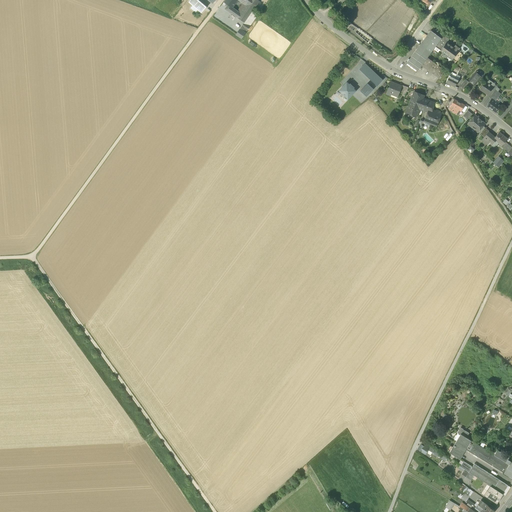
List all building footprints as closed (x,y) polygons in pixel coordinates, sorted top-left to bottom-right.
[(206,7),(197,0),(190,0),(189,2),(201,12),(206,7)] [(253,11),(257,5),(249,0),(248,0),(245,5),(237,17),(244,23),(253,11)] [(243,3),(237,11),(234,16),(237,17),(245,5),(243,3)] [(225,9),(231,14),(235,9),(232,7),(228,5),(225,9)] [(258,14),(253,11),(244,23),(236,34),(241,38),(258,14)] [(342,25),(348,28),(351,24),(346,20),(342,25)] [(431,30),(427,35),(437,43),(441,38),(438,36),(436,34),(431,30)] [(438,36),(441,38),(445,41),(447,42),(449,40),(440,33),(438,36)] [(427,35),(420,45),(431,53),(435,46),(437,43),(427,35)] [(435,46),(440,50),(445,41),(441,38),(437,43),(435,46)] [(447,42),(445,41),(440,50),(452,59),(458,51),(447,42)] [(429,55),(431,53),(420,45),(407,63),(417,71),(422,64),(427,58),(429,55)] [(422,64),(427,67),(431,61),(427,58),(422,64)] [(427,67),(435,74),(440,67),(431,61),(427,67)] [(365,63),(359,69),(377,86),(382,80),(365,63)] [(445,71),(440,67),(435,74),(440,77),(445,71)] [(469,80),(475,85),(477,83),(478,82),(478,81),(481,78),(482,75),(477,71),(475,73),(469,80)] [(446,83),(455,87),(458,81),(453,78),(455,74),(451,72),(446,83)] [(480,89),(488,95),(492,88),(493,87),(486,82),(483,86),(482,85),(480,89)] [(347,83),(339,90),(342,93),(341,93),(345,97),(345,96),(348,99),(355,91),(353,88),(350,84),(349,85),(347,83)] [(386,95),(390,96),(391,94),(391,93),(398,96),(399,91),(401,86),(396,84),(395,84),(391,83),(386,95)] [(367,84),(360,91),(366,97),(373,89),(367,84)] [(399,91),(406,93),(408,87),(402,85),(401,86),(399,91)] [(491,99),(492,99),(497,91),(495,90),(489,98),(491,99)] [(497,91),(492,99),(495,102),(501,94),(497,91)] [(419,108),(424,110),(425,107),(428,101),(419,97),(413,95),(405,116),(414,120),(419,108)] [(500,106),(495,102),(492,99),(491,99),(487,106),(495,113),(500,106)] [(448,110),(456,114),(459,110),(461,111),(464,105),(454,100),(449,109),(448,110)] [(425,107),(432,109),(434,103),(428,101),(425,107)] [(432,109),(425,107),(424,110),(428,112),(428,113),(428,114),(427,117),(426,117),(425,120),(425,121),(436,125),(441,114),(431,110),(432,109)] [(463,116),(467,120),(472,114),(467,110),(463,116)] [(475,129),(478,132),(485,124),(475,115),(468,124),(474,129),(474,130),(475,129)] [(481,135),(484,137),(488,132),(489,131),(486,128),(486,129),(481,135)] [(494,136),(488,132),(484,137),(488,141),(489,142),(494,136)] [(490,144),(494,147),(497,143),(501,146),(505,142),(507,139),(499,132),(495,137),(494,136),(489,142),(491,143),(490,144)] [(493,163),(494,164),(498,167),(503,162),(501,160),(503,158),(501,156),(500,158),(499,157),(493,163)] [(461,434),(466,438),(469,433),(463,429),(461,427),(459,430),(458,433),(460,435),(461,434)] [(509,464),(506,462),(494,455),(466,438),(461,434),(460,435),(450,452),(460,459),(466,449),(504,473),(509,464)] [(418,449),(425,454),(428,450),(430,447),(422,442),(418,449)] [(497,450),(494,455),(506,462),(507,459),(509,457),(497,450)] [(446,458),(436,451),(434,454),(444,461),(446,458)] [(460,467),(469,472),(471,468),(471,467),(472,467),(471,467),(471,466),(463,461),(460,467)] [(491,487),(494,488),(499,480),(474,464),(472,467),(471,467),(471,468),(469,472),(474,476),(487,484),(491,487)] [(469,472),(468,473),(465,477),(471,481),(471,480),(474,476),(469,472)] [(499,480),(494,488),(503,494),(508,486),(499,480)] [(494,488),(491,487),(488,491),(499,499),(500,497),(501,497),(503,494),(494,488)] [(499,499),(488,491),(485,496),(497,503),(498,501),(498,500),(499,499)] [(468,503),(472,506),(475,508),(476,506),(466,499),(465,501),(468,503)] [(449,510),(450,511),(454,504),(449,500),(445,507),(446,508),(449,510)] [(459,506),(462,508),(466,510),(468,511),(473,511),(462,503),(459,506)]
